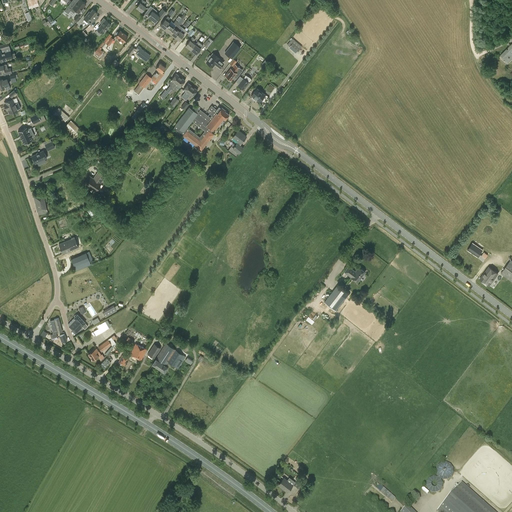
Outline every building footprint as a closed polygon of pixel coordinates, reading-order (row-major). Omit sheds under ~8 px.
[(26,0),(29,8),(39,6),(37,0),(26,0)] [(76,11),(79,13),(83,8),(86,4),(80,0),(72,0),(64,11),(68,13),(70,10),(74,13),(76,11)] [(143,0),(141,0),(140,2),(136,7),(142,12),(146,7),(145,6),(146,5),(144,4),(146,2),(143,0)] [(157,14),(156,13),(157,12),(157,11),(157,10),(156,10),(151,6),(145,13),(148,16),(155,22),(159,16),(161,18),(166,12),(162,8),(157,14)] [(90,24),(95,20),(92,17),(94,16),(97,13),(92,9),(90,12),(89,11),(83,18),(84,19),(84,20),(90,24)] [(167,16),(165,19),(160,26),(164,29),(168,23),(169,23),(169,22),(167,21),(170,18),(167,16)] [(97,30),(103,35),(106,30),(111,24),(110,23),(111,23),(109,21),(109,22),(104,18),(100,23),(101,24),(97,30)] [(169,23),(168,23),(164,29),(169,33),(178,22),(176,20),(173,23),(171,21),(169,23)] [(181,28),(179,31),(175,37),(179,40),(184,34),(186,31),(188,33),(193,27),(196,22),(194,21),(191,24),(186,30),(182,27),(181,28)] [(181,24),(178,22),(169,33),(175,37),(179,31),(181,28),(178,26),(181,24)] [(115,36),(123,42),(128,36),(120,30),(115,36)] [(87,35),(83,31),(79,35),(83,39),(84,39),(85,38),(84,37),(87,35)] [(109,33),(105,39),(108,41),(107,42),(110,45),(112,43),(111,42),(114,38),(111,36),(112,35),(109,33)] [(192,37),(190,40),(185,46),(191,50),(198,41),(196,43),(194,42),(196,39),(192,37)] [(302,47),(292,38),(287,44),(289,46),(289,47),(296,53),(302,47)] [(203,45),(198,41),(191,50),(196,54),(200,48),(203,45)] [(0,44),(0,62),(4,61),(4,60),(12,57),(16,56),(13,47),(10,48),(8,42),(0,44)] [(511,43),(501,55),(508,63),(511,58),(511,43)] [(233,44),(225,55),(231,59),(239,49),(233,44)] [(130,55),(135,48),(132,46),(127,53),(130,55)] [(138,46),(136,49),(138,51),(136,54),(138,55),(137,56),(139,58),(140,57),(146,61),(150,56),(141,48),(138,46)] [(219,58),(213,53),(211,56),(210,56),(210,55),(207,58),(208,59),(206,62),(213,67),(215,64),(217,65),(216,65),(219,68),(223,63),(219,59),(219,58)] [(139,83),(139,84),(134,91),(139,94),(144,87),(145,88),(152,79),(157,83),(164,74),(162,72),(165,67),(159,63),(155,68),(157,69),(151,77),(146,74),(139,83)] [(235,64),(231,69),(230,68),(227,72),(228,72),(225,76),(228,78),(228,79),(229,80),(230,80),(231,80),(234,77),(236,79),(239,75),(237,74),(236,73),(240,68),(235,64)] [(0,65),(0,72),(1,72),(2,75),(9,74),(12,73),(11,68),(4,69),(3,65),(0,65)] [(176,73),(171,80),(168,83),(170,85),(166,90),(165,89),(160,96),(164,99),(168,93),(180,77),(176,73)] [(244,79),(243,79),(240,76),(235,82),(239,84),(238,86),(243,90),(245,87),(246,88),(249,83),(248,82),(251,80),(250,78),(247,76),(245,75),(244,79)] [(185,80),(180,77),(168,93),(170,94),(173,91),(174,91),(178,85),(180,87),(185,80)] [(6,78),(2,80),(1,79),(0,79),(0,87),(4,86),(6,90),(10,88),(6,78)] [(183,89),(185,91),(181,96),(183,98),(193,86),(188,83),(183,89)] [(270,83),(265,89),(270,93),(275,86),(270,83)] [(193,86),(183,98),(186,100),(190,95),(192,96),(197,90),(193,86)] [(259,102),(265,95),(256,88),(251,95),(259,102)] [(174,106),(179,100),(175,97),(170,103),(174,106)] [(17,109),(20,108),(18,102),(14,103),(13,99),(4,102),(5,103),(4,104),(6,110),(7,109),(9,113),(17,110),(17,109)] [(189,104),(186,101),(181,107),(184,110),(189,104)] [(131,117),(136,121),(137,120),(140,123),(143,120),(139,117),(146,109),(150,113),(152,111),(148,107),(148,106),(143,102),(138,108),(135,104),(132,107),(136,111),(135,112),(133,110),(129,115),(132,117),(131,117)] [(198,112),(193,107),(191,109),(189,107),(175,125),(175,126),(174,128),(182,134),(183,135),(183,136),(201,150),(214,134),(211,132),(213,130),(214,131),(223,119),(225,120),(229,114),(225,112),(226,111),(221,108),(219,107),(216,110),(214,108),(211,105),(208,109),(211,111),(209,114),(211,115),(209,118),(199,111),(198,112)] [(69,117),(59,107),(55,112),(65,122),(69,117)] [(30,117),(33,124),(41,120),(38,113),(30,117)] [(66,125),(77,137),(79,134),(81,132),(80,131),(81,130),(72,121),(71,120),(66,125)] [(17,131),(23,144),(32,141),(31,139),(34,138),(29,128),(27,129),(26,127),(17,131)] [(154,149),(160,141),(149,133),(148,134),(140,128),(138,132),(150,141),(148,144),(154,149)] [(232,137),(233,138),(232,139),(236,143),(233,147),(231,146),(228,151),(236,157),(238,153),(239,154),(244,147),(240,144),(240,143),(241,144),(246,136),(238,130),(232,137)] [(115,139),(110,147),(111,147),(106,154),(108,155),(111,152),(112,153),(115,150),(114,150),(119,143),(115,139)] [(43,151),(32,156),(35,164),(47,158),(43,151)] [(89,156),(84,163),(87,165),(92,158),(89,156)] [(100,190),(98,188),(101,183),(106,175),(100,171),(94,179),(89,175),(83,184),(91,189),(90,191),(96,195),(100,190)] [(47,213),(43,194),(34,196),(38,215),(47,213)] [(116,218),(120,214),(113,208),(109,213),(116,218)] [(78,247),(74,237),(71,238),(71,239),(58,244),(62,253),(78,247)] [(482,251),(483,249),(480,246),(478,248),(472,244),(468,250),(478,256),(477,257),(483,261),(488,255),(482,251)] [(86,253),(71,259),(76,271),(91,264),(86,253)] [(511,260),(510,260),(501,273),(500,274),(511,282),(511,260)] [(365,272),(359,267),(355,272),(348,266),(344,271),(351,277),(357,282),(365,272)] [(480,279),(489,286),(498,273),(489,267),(480,279)] [(335,311),(349,294),(337,285),(324,302),(335,311)] [(105,317),(117,310),(113,305),(102,312),(105,317)] [(74,316),(75,317),(68,324),(68,326),(76,333),(82,327),(81,326),(82,326),(85,329),(88,326),(85,323),(79,316),(77,315),(76,314),(74,316)] [(62,331),(58,318),(54,319),(50,320),(52,328),(56,327),(57,333),(62,331)] [(67,340),(64,334),(59,336),(62,342),(67,340)] [(101,351),(111,344),(108,339),(106,340),(98,347),(101,351)] [(135,343),(134,345),(130,355),(141,360),(142,358),(145,351),(146,349),(135,343)] [(155,359),(154,361),(152,364),(164,372),(167,367),(164,365),(167,361),(178,369),(183,361),(185,361),(190,364),(193,361),(192,360),(193,358),(187,354),(186,356),(175,349),(166,343),(155,359)] [(154,358),(160,348),(154,344),(147,354),(154,358)] [(98,351),(96,348),(88,354),(92,360),(98,356),(96,353),(98,351)] [(120,363),(124,365),(126,366),(129,359),(121,355),(118,362),(120,363)] [(104,369),(111,362),(107,358),(100,365),(104,369)] [(443,486),(442,480),(451,479),(453,474),(452,465),(447,463),(438,463),(436,469),(437,477),(429,477),(426,484),(427,490),(433,493),(440,492),(443,486)] [(307,481),(299,475),(296,478),(297,479),(293,484),(299,489),(303,483),(305,484),(307,481)] [(284,488),(283,489),(287,492),(293,485),(283,478),(278,484),(284,488)] [(494,511),(462,483),(437,511),(438,511),(494,511)] [(377,489),(392,502),(395,498),(380,485),(377,489)]
